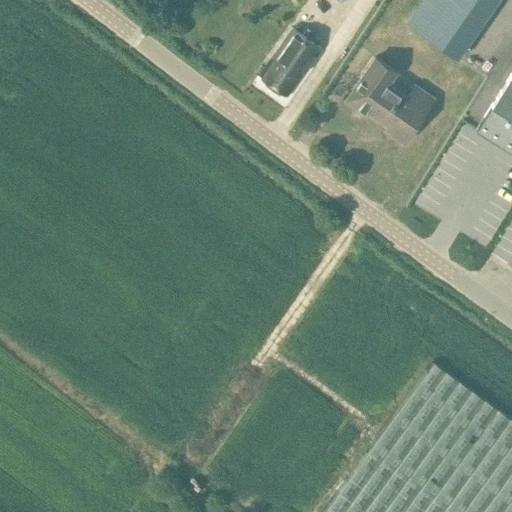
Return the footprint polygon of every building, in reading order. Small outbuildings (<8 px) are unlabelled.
[(261,78),(283,93),(287,96),(304,72),(305,72),(317,56),(323,47),(315,42),(318,38),(315,36),(317,34),(313,32),(324,17),(339,26),(357,0),(267,0),(306,27),(302,33),(293,27),(259,75),(261,78)] [(420,0),(405,22),(458,58),(498,0),(420,0)] [(375,58),(346,99),(366,113),(368,110),(388,124),(386,128),(403,140),(433,98),(415,85),(407,96),(389,83),(396,72),(375,58)] [(511,150),(511,69),(491,104),(477,128),(511,150)] [(477,208),(492,182),(462,163),(446,189),(477,208)] [(511,511),(511,418),(434,363),(323,511),(511,511)] [(0,460),(0,493),(70,397),(54,386),(0,460)] [(72,399),(0,497),(0,511),(13,511),(87,410),(72,399)] [(107,427),(45,511),(69,511),(123,438),(107,427)] [(124,439),(70,511),(94,511),(139,450),(124,439)] [(141,452),(96,511),(120,511),(156,463),(141,452)]
